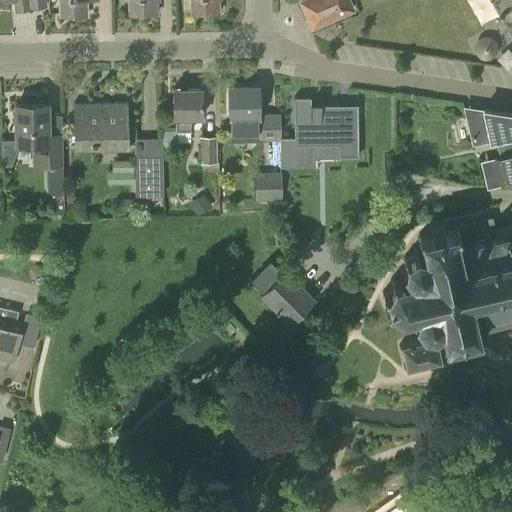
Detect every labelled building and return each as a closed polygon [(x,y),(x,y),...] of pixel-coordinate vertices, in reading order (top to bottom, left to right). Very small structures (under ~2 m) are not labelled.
[(0,0),(0,2),(14,0),(15,10),(45,6),(44,0),(0,0)] [(60,0),(60,15),(85,15),(84,0),(60,0)] [(128,0),(129,14),(142,14),(156,14),(155,0),(128,0)] [(190,0),(191,13),(218,12),(218,0),(190,0)] [(312,26),(352,9),(347,0),(303,0),(301,1),(312,26)] [(511,0),(491,0),(511,37),(511,0)] [(279,137),(280,137),(280,112),(258,113),(258,87),(229,87),(230,140),(256,140),(256,141),(279,140),(279,137)] [(190,131),(190,117),(201,117),(201,88),(173,88),(173,117),(175,117),(176,131),(190,131)] [(280,137),(279,137),(279,140),(280,162),(280,166),(295,166),(295,162),(309,161),(309,145),(340,144),(340,156),(359,156),(358,116),(340,116),(339,104),(317,104),(313,104),(310,104),(310,97),(294,97),(294,137),(280,137)] [(135,128),(128,128),(127,102),(73,103),(74,147),(128,146),(128,144),(135,143),(135,128)] [(48,139),(47,103),(15,104),(16,144),(34,143),(34,164),(62,163),(62,138),(48,139)] [(511,113),(482,109),(464,114),(472,143),(489,139),(489,140),(499,138),(501,146),(497,147),(499,156),(480,161),(487,188),(500,184),(511,184),(511,113)] [(163,147),(176,147),(175,130),(163,130),(163,147)] [(199,162),(215,161),(215,137),(199,137),(199,162)] [(162,194),(162,158),(134,158),(135,195),(145,195),(162,195),(162,194)] [(112,171),(133,171),(132,159),(111,160),(112,171)] [(48,170),(48,190),(53,194),(63,194),(63,170),(48,170)] [(107,183),(133,182),(133,172),(107,172),(107,183)] [(255,199),(279,198),(279,173),(255,173),(255,199)] [(49,219),(63,219),(63,209),(56,209),(56,211),(49,211),(49,219)] [(511,224),(511,225),(511,224),(493,227),(491,217),(455,223),(451,230),(446,231),(445,225),(427,228),(428,235),(422,236),(418,234),(416,238),(420,240),(422,254),(415,252),(416,249),(413,248),(412,253),(406,258),(403,256),(401,259),(404,261),(403,267),(398,271),(401,274),(403,272),(408,278),(395,280),(392,276),(389,280),(392,283),(386,293),(382,292),(381,295),(386,297),(388,306),(385,309),(387,312),(390,310),(399,315),(398,320),(402,321),(403,316),(416,313),(414,321),(411,321),(412,324),(415,323),(420,329),(418,338),(416,338),(417,340),(403,343),(403,341),(400,342),(401,345),(398,346),(399,348),(401,348),(404,365),(402,365),(403,368),(406,367),(407,369),(409,369),(409,367),(421,364),(422,366),(424,366),(423,364),(437,361),(437,362),(440,362),(440,360),(441,360),(441,358),(443,358),(442,355),(440,356),(439,353),(442,352),(447,344),(453,343),(454,349),(472,345),(471,339),(477,337),(481,340),(483,337),(479,334),(478,332),(511,323),(511,224)] [(282,272),(269,260),(250,279),(262,291),(260,293),(262,296),(255,303),(276,325),(284,317),(290,323),(315,299),(285,269),(282,272)] [(0,312),(0,358),(13,362),(23,323),(16,321),(18,310),(7,307),(5,314),(0,312)] [(511,326),(492,331),(494,340),(511,335),(511,326)] [(511,391),(489,396),(499,439),(511,436),(511,391)] [(414,511),(403,497),(381,511),(414,511)]
